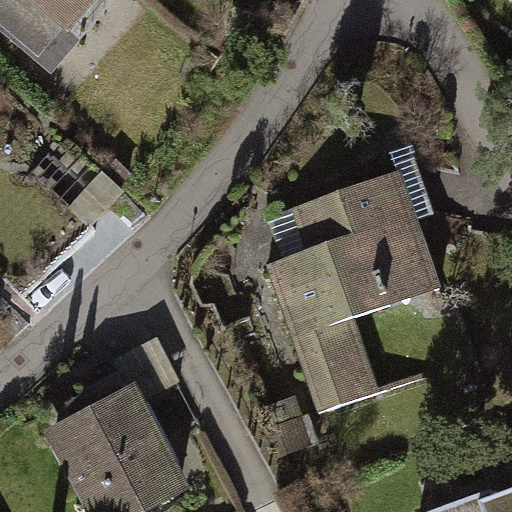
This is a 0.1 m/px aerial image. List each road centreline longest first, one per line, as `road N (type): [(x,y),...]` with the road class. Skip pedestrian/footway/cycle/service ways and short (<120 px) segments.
road 1 (residential): [(0,401),(233,169),(329,0)]
road 2 (residential): [(410,0),(511,148)]
